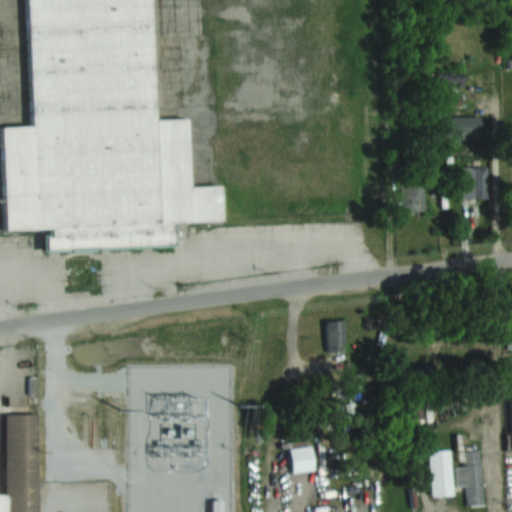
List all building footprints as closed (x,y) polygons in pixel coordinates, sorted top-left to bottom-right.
[(141,0),(20,0),(26,124),(0,125),(0,229),(37,229),(38,250),(167,245),(166,222),(219,220),(218,184),(186,185),(183,117),(146,119),(141,0)] [(436,82),(463,82),(463,72),(436,72),(436,82)] [(481,133),(481,116),(449,116),(449,133),(481,133)] [(487,166),(462,166),(462,198),(487,198),(487,166)] [(425,210),(425,180),(400,180),(400,210),(425,210)] [(343,319),(325,319),(325,350),(343,350),(343,319)] [(0,511),(37,511),(36,414),(4,414),(5,494),(0,494),(0,511)] [(430,450),(431,495),(452,495),(451,449),(430,450)] [(467,486),(467,505),(482,505),(480,449),(464,449),(465,465),(458,465),(459,486),(467,486)]
